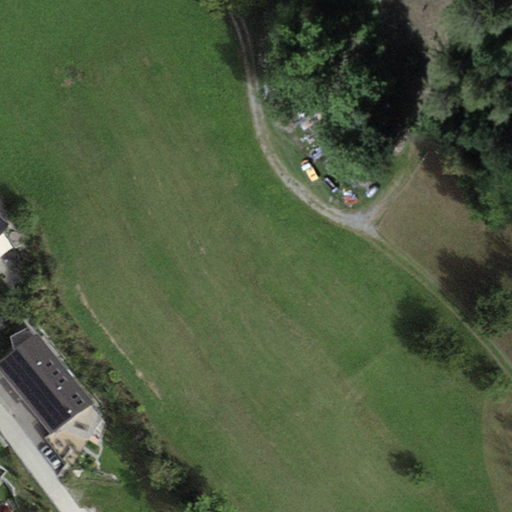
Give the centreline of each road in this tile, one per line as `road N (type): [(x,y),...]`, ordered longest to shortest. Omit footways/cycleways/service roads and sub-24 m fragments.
road 1 (track): [(405,102),(417,162),(397,193),(367,218),(329,214),(290,188),(264,145),(229,0)]
road 2 (track): [(367,218),(511,376)]
road 3 (residential): [(72,511),(0,416)]
